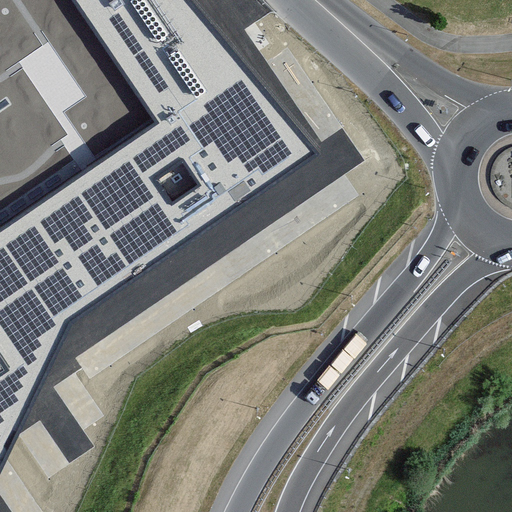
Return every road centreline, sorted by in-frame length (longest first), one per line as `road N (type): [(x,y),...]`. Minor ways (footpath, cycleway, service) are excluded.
road 1 (motorway): [(459,201),(409,282),(285,433),(238,511)]
road 2 (motorway): [(287,511),(333,427),(389,358),(446,294),(511,246)]
road 3 (tertiary): [(360,41),(454,172)]
road 4 (tertiary): [(504,111),(360,41)]
